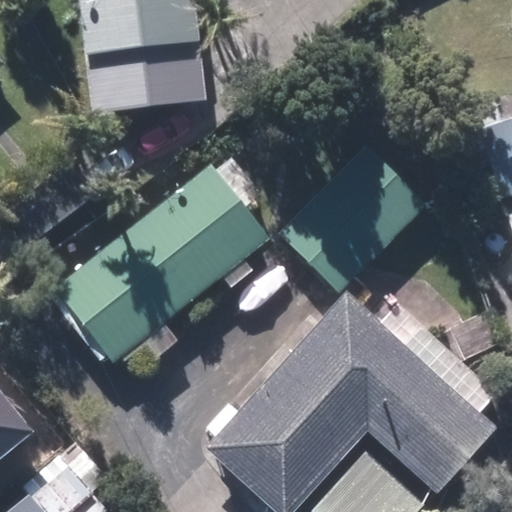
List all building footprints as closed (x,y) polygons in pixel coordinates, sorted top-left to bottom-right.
[(195,0),(79,0),(90,114),(205,104),(195,0)] [(511,118),(482,129),(505,195),(511,192),(511,118)] [(428,210),(369,149),(281,235),(340,295),(428,210)] [(180,338),(170,326),(274,236),(213,166),(69,291),(129,361),(150,343),(160,355),(180,338)] [(211,428),(223,438),(212,449),(281,511),(296,511),(308,500),(321,511),(424,511),(500,427),(352,294),(240,418),(229,408),(211,428)] [(0,460),(34,433),(0,390),(0,460)] [(12,491),(0,501),(0,511),(107,511),(109,511),(73,469),(27,509),(12,491)]
